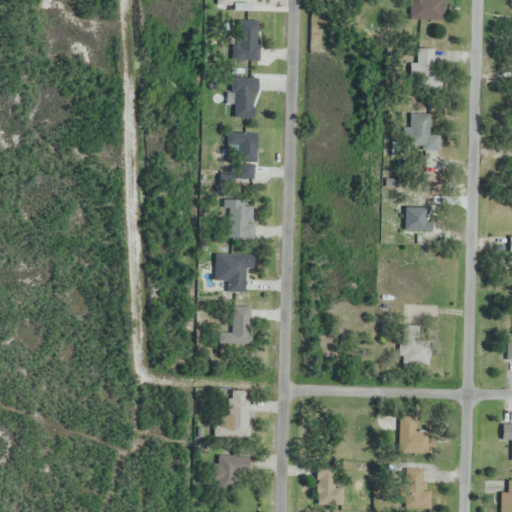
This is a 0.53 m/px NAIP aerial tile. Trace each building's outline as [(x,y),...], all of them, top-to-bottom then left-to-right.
[(410,0),(410,20),(445,19),(444,0),(410,0)] [(257,61),(257,22),(234,22),(234,61),(257,61)] [(411,65),(411,88),(440,88),(439,50),(417,51),(417,65),(411,65)] [(229,109),(234,109),(234,120),(256,120),(256,79),(229,79),(229,109)] [(410,151),(429,151),(429,115),(410,115),(410,151)] [(256,134),(226,134),(226,150),(237,150),(237,163),(256,163),(256,134)] [(408,217),(426,220),(430,198),(413,194),(408,217)] [(224,202),(224,240),(253,240),(253,202),(224,202)] [(247,256),(227,256),(227,293),(247,293),(247,256)] [(251,308),(230,308),(230,333),(218,333),(218,344),(250,345),(251,308)] [(399,366),(429,366),(429,335),(399,335),(399,366)] [(248,392),(228,392),(228,415),(215,415),(215,440),(248,440),(248,392)] [(402,453),(426,453),(426,422),(402,422),(402,453)] [(213,490),(236,491),(236,476),(248,476),(248,457),(214,456),(213,490)] [(316,504),(338,504),(338,466),(316,466),(316,504)] [(402,470),(402,509),(429,509),(429,491),(424,491),(424,470),(402,470)]
